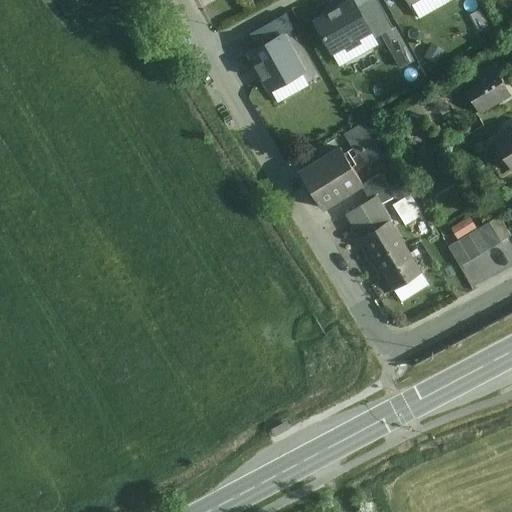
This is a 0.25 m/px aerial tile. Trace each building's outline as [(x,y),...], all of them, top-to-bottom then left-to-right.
[(354,0),(351,0),(313,22),(333,56),(373,34),(354,0)] [(283,30),(246,51),(268,90),(305,69),(283,30)] [(494,64),(463,83),(480,111),(511,92),(494,64)] [(364,120),(343,133),(355,153),(376,140),(364,120)] [(511,126),(493,137),(511,168),(511,126)] [(362,181),(339,142),(298,167),(321,206),(362,181)] [(386,184),(379,172),(363,181),(370,193),(386,184)] [(418,192),(398,199),(406,222),(426,215),(418,192)] [(347,214),(362,236),(390,218),(376,195),(347,214)] [(496,215),(450,246),(462,264),(509,233),(496,215)] [(469,216),(451,226),(459,239),(476,228),(469,216)] [(390,218),(362,236),(393,286),(422,268),(390,218)]
